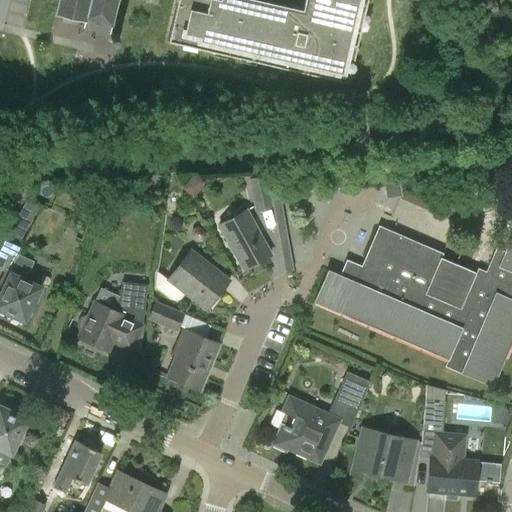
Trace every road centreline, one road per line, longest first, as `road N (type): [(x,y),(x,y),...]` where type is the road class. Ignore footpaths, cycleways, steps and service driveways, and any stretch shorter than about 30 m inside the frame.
road 1 (tertiary): [(205,454),(0,359)]
road 2 (residential): [(274,296),(259,314),(205,454)]
